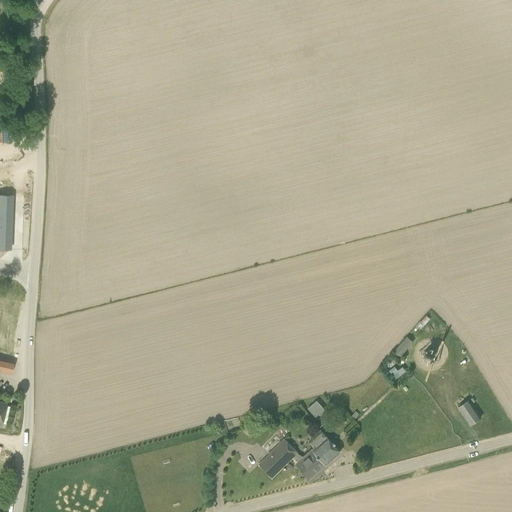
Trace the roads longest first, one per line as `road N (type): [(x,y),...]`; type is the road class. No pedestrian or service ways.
road 1 (unclassified): [(230,511),(511,439)]
road 2 (unclassified): [(31,275),(39,163),(31,0)]
road 3 (unclassified): [(16,511),(31,275)]
